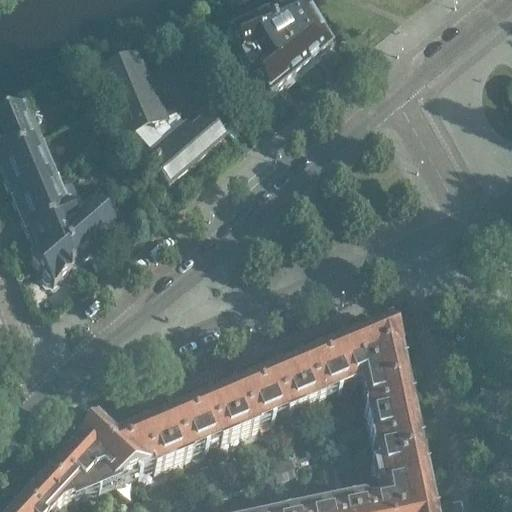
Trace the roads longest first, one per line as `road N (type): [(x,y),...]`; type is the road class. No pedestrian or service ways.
road 1 (tertiary): [(395,98),(47,400)]
road 2 (tertiary): [(47,400),(463,221)]
road 3 (residential): [(511,452),(463,221)]
road 4 (tertiary): [(511,4),(395,98)]
road 5 (tertiary): [(463,221),(395,98)]
